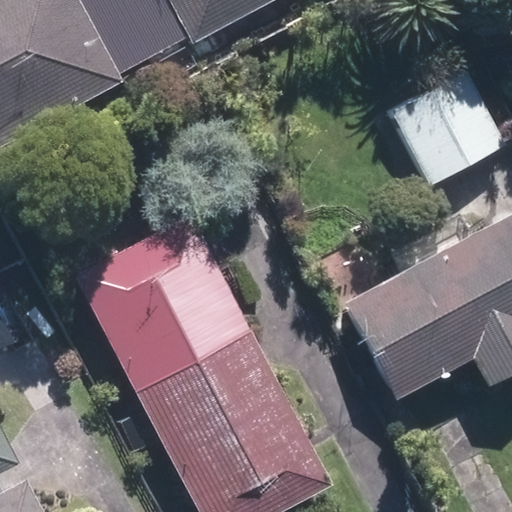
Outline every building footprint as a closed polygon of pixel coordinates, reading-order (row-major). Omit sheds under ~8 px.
[(0,0),(0,146),(112,85),(103,70),(64,0),(0,0)] [(151,0),(64,0),(103,70),(108,79),(175,42),(151,0)] [(179,49),(269,0),(151,0),(175,42),(179,49)] [(462,77),(386,117),(426,191),(501,151),(462,77)] [(511,221),(505,209),(329,308),(384,405),(452,366),(467,393),(511,367),(511,221)] [(183,511),(270,511),(314,488),(165,219),(54,280),(183,511)] [(0,511),(23,511),(9,483),(0,487),(0,511)]
